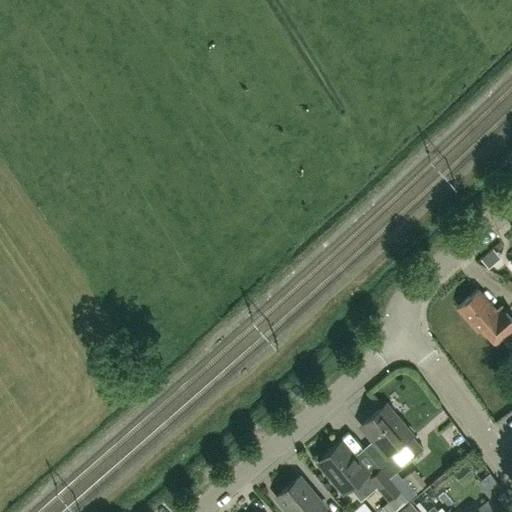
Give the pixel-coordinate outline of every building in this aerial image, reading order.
[(479,331),(483,327),(496,341),(511,327),(511,317),(503,308),(498,312),(478,290),(459,307),(467,316),(467,317),(479,331)] [(383,466),(381,468),(389,477),(423,448),(386,404),(362,425),(374,440),(366,447),(383,466)] [(511,412),(500,423),(509,432),(511,429),(511,412)] [(389,477),(381,468),(371,476),(367,471),(368,471),(343,441),(319,461),(344,491),(351,486),(362,499),(378,485),(390,499),(400,491),(388,477),(389,477)] [(328,511),(325,507),(326,506),(300,476),(277,496),(290,511),(328,511)] [(440,511),(434,504),(424,511),(501,511),(491,499),(474,511),(455,511),(454,511),(440,511)] [(351,511),(376,511),(362,500),(351,511)]
